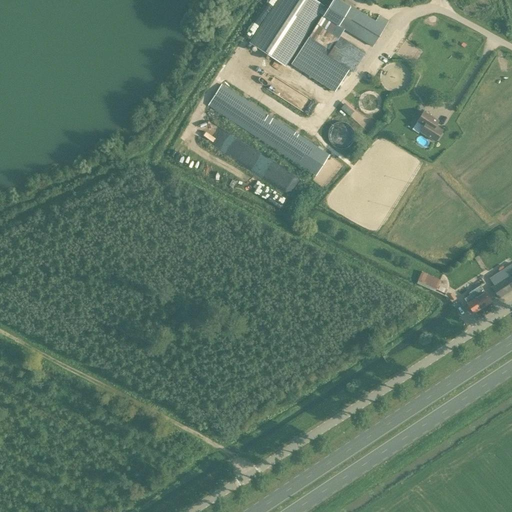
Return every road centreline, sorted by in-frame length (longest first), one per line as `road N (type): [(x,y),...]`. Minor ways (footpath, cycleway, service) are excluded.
road 1 (unclassified): [(192,511),(511,304)]
road 2 (primary): [(511,341),(253,511)]
road 3 (primary): [(290,511),(511,366)]
